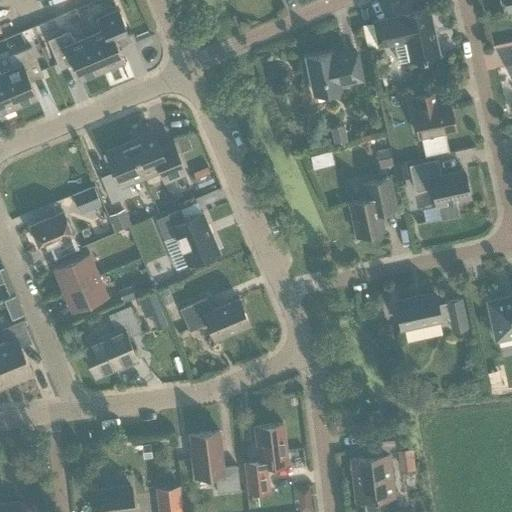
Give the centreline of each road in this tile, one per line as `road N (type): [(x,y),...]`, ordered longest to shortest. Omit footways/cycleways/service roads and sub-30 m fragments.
road 1 (residential): [(72,413),(201,395),(309,354)]
road 2 (residential): [(284,295),(190,74)]
road 3 (residential): [(284,295),(511,245)]
road 4 (residential): [(511,223),(465,0)]
road 5 (residential): [(0,153),(190,74)]
road 6 (residential): [(72,413),(0,233)]
road 7 (residential): [(344,0),(187,64)]
road 8 (residential): [(331,511),(309,354)]
